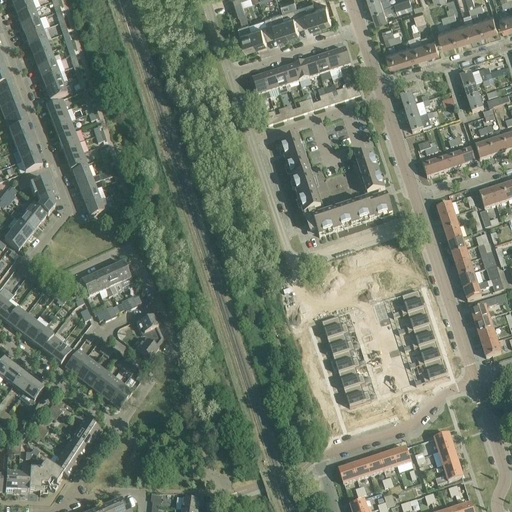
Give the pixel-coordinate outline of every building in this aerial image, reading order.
[(14,18),(34,11),(29,0),(13,6),(16,13),(13,14),(14,18)] [(368,0),(372,11),(391,5),(389,0),(368,0)] [(398,13),(400,13),(412,9),(408,0),(405,0),(391,5),(372,11),(376,24),(387,20),(385,14),(392,11),(394,16),(399,14),(398,13)] [(479,21),(477,13),(472,0),(466,0),(469,9),(468,9),(473,23),(466,25),(470,39),(484,35),(479,21)] [(480,5),(484,4),(482,0),(472,0),(477,13),(483,12),(480,5)] [(245,13),(243,7),(241,1),(230,5),(233,17),(245,13)] [(315,10),(321,26),(331,22),(326,6),(315,10)] [(297,8),(281,14),(288,36),(299,33),(297,28),(303,26),(297,8)] [(310,29),(321,26),(315,10),(299,15),(303,26),(309,25),(310,29)] [(21,28),(38,21),(34,11),(14,18),(16,22),(19,21),(21,28)] [(426,23),(425,19),(423,13),(414,16),(417,26),(426,23)] [(278,40),(288,36),(281,14),(265,19),(267,26),(271,37),(276,35),(278,40)] [(448,16),(450,22),(456,20),(454,14),(448,16)] [(444,24),(450,22),(448,16),(441,18),(444,24)] [(498,30),(495,21),(493,16),(479,21),(484,35),(498,30)] [(503,31),(511,28),(511,16),(500,20),(503,31)] [(23,39),(42,32),(38,21),(21,28),(24,34),(21,35),(23,39)] [(251,31),(249,25),(239,28),(240,34),(245,50),(256,47),(251,31)] [(456,43),(470,39),(466,25),(452,30),(456,43)] [(265,39),(271,37),(267,26),(251,31),(256,47),(267,43),(265,39)] [(443,48),(456,43),(452,30),(438,34),(443,48)] [(386,46),(396,43),(392,31),(383,34),(386,46)] [(396,43),(402,41),(400,35),(394,37),(393,31),(392,31),(396,43)] [(29,49),(46,42),(42,32),(23,39),(24,43),(27,42),(29,49)] [(435,39),(433,40),(430,35),(422,38),(423,43),(422,43),(426,56),(439,52),(435,39)] [(31,61),(50,53),(46,42),(29,49),(32,55),(29,56),(31,61)] [(414,60),(426,56),(422,43),(410,47),(414,60)] [(403,64),(414,60),(410,47),(399,51),(403,64)] [(341,70),(351,67),(346,51),(335,54),(341,70)] [(390,68),(403,64),(399,51),(386,55),(390,68)] [(54,64),(50,53),(31,61),(32,65),(35,64),(38,70),(54,64)] [(330,74),(341,70),(335,54),(325,58),(330,74)] [(329,74),(330,74),(325,58),(315,61),(320,77),(321,77),(322,82),(331,79),(329,74)] [(310,81),(320,77),(315,61),(304,65),(310,81)] [(39,82),(58,74),(54,64),(38,70),(40,77),(37,78),(39,82)] [(299,84),(310,81),(304,65),(294,68),(299,84)] [(289,87),(299,84),(294,68),(284,71),(289,87)] [(483,85),(489,83),(487,77),(491,76),(489,70),(479,74),(483,85)] [(289,87),(284,71),(274,75),(281,96),(291,93),(289,87)] [(0,85),(9,82),(5,72),(0,73),(0,85)] [(46,91),(63,85),(58,74),(39,82),(41,86),(43,85),(46,91)] [(476,87),(474,84),(471,74),(460,78),(465,91),(476,87)] [(274,75),(263,78),(269,94),(268,94),(270,100),(281,96),(274,75)] [(268,94),(269,94),(263,78),(253,82),(260,103),(270,100),(268,94)] [(0,98),(13,93),(9,82),(0,85),(0,98)] [(67,96),(71,94),(67,83),(63,85),(46,91),(48,98),(46,99),(47,103),(57,100),(67,96)] [(468,102),(479,99),(476,87),(465,91),(468,102)] [(410,91),(399,95),(405,111),(416,107),(423,104),(421,99),(419,93),(412,95),(411,95),(410,91)] [(0,108),(1,110),(17,104),(13,93),(0,98),(0,108)] [(496,93),(487,96),(488,101),(498,98),(496,93)] [(434,95),(421,99),(423,104),(435,100),(434,95)] [(479,99),(468,102),(472,115),(483,111),(481,105),(484,104),(482,98),(479,99)] [(501,99),(487,104),(489,111),(493,109),(510,104),(508,98),(501,100),(501,99)] [(50,118),(67,112),(62,101),(46,108),(50,118)] [(427,116),(425,109),(430,107),(429,102),(423,104),(416,107),(419,119),(427,116)] [(5,121),(22,115),(17,104),(1,110),(5,121)] [(408,122),(419,119),(416,107),(405,111),(408,122)] [(483,114),(486,123),(495,120),(492,111),(494,110),(493,109),(489,111),(490,112),(483,114)] [(71,123),(67,112),(50,118),(54,129),(71,123)] [(276,117),(272,118),(271,114),(264,116),(268,128),(274,126),(279,124),(276,117)] [(433,114),(427,116),(419,119),(408,122),(412,135),(431,128),(429,121),(435,119),(433,114)] [(9,132),(26,125),(22,115),(5,121),(9,132)] [(75,134),(71,123),(54,129),(58,140),(75,134)] [(13,142),(30,136),(26,125),(9,132),(13,142)] [(487,136),(494,134),(492,127),(484,130),(487,136)] [(487,136),(484,130),(479,131),(478,129),(472,131),(475,140),(487,136)] [(457,148),(468,144),(465,133),(458,135),(460,140),(455,141),(457,148)] [(79,144),(75,134),(58,140),(62,151),(79,144)] [(17,153),(34,147),(30,136),(13,142),(17,153)] [(508,153),(511,151),(511,136),(503,139),(508,153)] [(297,138),(280,144),(292,180),(309,175),(297,138)] [(494,158),(508,153),(503,139),(489,144),(494,158)] [(451,150),(457,148),(455,141),(449,143),(451,150)] [(423,159),(433,156),(429,143),(418,147),(423,159)] [(433,156),(439,154),(437,147),(431,149),(429,143),(433,156)] [(83,155),(79,144),(62,151),(66,161),(83,155)] [(480,162),(494,158),(489,144),(476,148),(480,162)] [(21,164),(38,157),(34,147),(17,153),(21,164)] [(475,164),(472,154),(471,151),(459,155),(463,168),(475,164)] [(373,153),(355,159),(368,196),(385,191),(373,153)] [(87,166),(83,155),(66,161),(70,172),(87,166)] [(451,171),(463,168),(459,155),(447,159),(451,171)] [(25,174),(42,168),(38,157),(21,164),(25,174)] [(439,176),(451,171),(447,159),(435,163),(439,176)] [(427,180),(439,176),(435,163),(423,167),(427,180)] [(91,180),(87,168),(72,174),(75,180),(72,181),(74,186),(91,180)] [(298,199),(315,193),(309,175),(292,180),(298,199)] [(96,191),(93,185),(101,182),(99,177),(91,180),(74,186),(76,191),(79,191),(81,196),(96,191)] [(43,182),(39,184),(35,185),(31,186),(29,187),(34,198),(37,197),(40,206),(38,209),(47,217),(48,218),(55,208),(51,198),(53,197),(46,181),(43,182)] [(511,185),(503,188),(508,203),(511,201),(511,185)] [(503,188),(491,192),(496,207),(508,203),(503,188)] [(12,189),(9,193),(7,192),(14,197),(17,193),(12,189)] [(83,209),(100,202),(96,191),(81,196),(83,202),(81,203),(83,209)] [(491,192),(479,196),(485,211),(496,207),(491,192)] [(306,217),(315,214),(321,212),(315,193),(298,199),(304,217),(306,217)] [(375,220),(393,214),(387,197),(369,203),(375,220)] [(100,202),(83,209),(85,214),(87,213),(90,219),(104,213),(100,202)] [(357,226),(375,220),(369,203),(351,209),(357,226)] [(47,217),(38,209),(33,205),(26,215),(40,226),(47,217)] [(455,217),(454,215),(451,205),(437,210),(441,222),(455,217)] [(351,209),(315,221),(320,238),(357,226),(351,209)] [(485,230),(500,225),(498,220),(490,223),(487,212),(480,215),(485,230)] [(26,215),(22,220),(14,213),(11,217),(19,223),(33,235),(40,226),(26,215)] [(474,224),(480,222),(477,213),(471,215),(474,224)] [(315,214),(306,217),(311,234),(317,232),(319,239),(320,238),(315,221),(314,218),(317,218),(315,214)] [(511,215),(503,218),(505,223),(511,221),(511,215)] [(459,229),(455,217),(441,222),(445,234),(459,229)] [(480,222),(474,224),(477,232),(482,231),(480,222)] [(26,244),(33,235),(19,223),(12,232),(26,244)] [(463,240),(459,229),(445,234),(449,245),(463,240)] [(18,253),(26,244),(12,232),(4,242),(18,253)] [(496,234),(491,236),(494,245),(499,243),(496,234)] [(478,249),(489,245),(486,236),(480,238),(483,246),(478,248),(478,249)] [(452,257),(467,252),(463,240),(449,245),(452,257)] [(493,256),(492,254),(489,245),(478,249),(482,260),(493,256)] [(498,260),(504,258),(501,249),(496,251),(498,260)] [(456,268),(470,264),(467,252),(452,257),(456,268)] [(9,257),(15,261),(18,257),(12,253),(9,257)] [(496,268),(493,259),(493,256),(482,260),(484,267),(486,272),(486,271),(496,268)] [(501,269),(503,268),(507,267),(504,258),(498,260),(501,269)] [(112,269),(120,285),(130,280),(123,264),(112,269)] [(460,280),(474,275),(470,264),(456,268),(460,280)] [(26,279),(33,270),(28,267),(27,268),(23,265),(19,270),(23,273),(22,275),(26,279)] [(490,283),(491,283),(500,280),(496,268),(486,271),(490,283)] [(114,288),(120,285),(112,269),(102,273),(113,297),(117,295),(114,288)] [(109,299),(113,297),(102,273),(92,278),(99,295),(105,292),(109,299)] [(464,292),(478,287),(474,275),(460,280),(464,292)] [(41,279),(37,276),(32,281),(37,285),(41,279)] [(88,299),(99,295),(92,278),(81,283),(88,299)] [(41,279),(37,285),(40,288),(45,283),(41,279)] [(495,294),(504,291),(500,280),(491,283),(495,294)] [(468,303),(482,299),(480,292),(489,289),(487,284),(478,287),(464,292),(468,303)] [(50,296),(54,299),(58,294),(54,290),(50,296)] [(405,307),(400,309),(403,317),(408,316),(424,310),(423,306),(419,293),(402,298),(405,307)] [(58,294),(54,299),(58,302),(63,297),(58,294)] [(506,305),(503,297),(497,299),(499,305),(499,307),(506,305)] [(127,301),(132,311),(137,308),(136,307),(141,304),(138,298),(133,300),(133,298),(127,301)] [(147,299),(142,302),(145,307),(150,304),(147,299)] [(489,309),(499,305),(497,299),(487,302),(489,309)] [(8,304),(8,303),(0,313),(0,319),(6,324),(17,310),(16,310),(19,307),(11,300),(8,304)] [(82,301),(76,304),(78,309),(84,306),(82,301)] [(126,313),(132,311),(127,301),(121,304),(122,305),(117,307),(120,314),(125,312),(126,313)] [(116,316),(120,314),(117,307),(113,310),(112,308),(106,310),(111,321),(117,318),(116,316)] [(488,315),(487,309),(486,308),(477,311),(471,313),(475,325),(490,320),(495,318),(493,313),(488,315)] [(26,317),(17,310),(6,324),(15,331),(26,317)] [(111,321),(106,310),(94,315),(95,318),(97,317),(100,323),(104,321),(105,323),(111,321)] [(410,324),(405,326),(408,334),(413,333),(430,327),(428,322),(424,310),(408,316),(410,324)] [(87,311),(81,314),(85,323),(91,320),(87,311)] [(146,339),(163,342),(156,325),(158,324),(154,314),(145,319),(146,321),(137,325),(141,334),(143,339),(146,339)] [(35,324),(26,317),(15,331),(24,338),(35,324)] [(339,319),(322,324),(326,337),(328,341),(327,341),(328,342),(345,336),(350,335),(348,331),(347,326),(342,328),(339,319)] [(494,332),(494,331),(490,320),(475,325),(479,337),(494,332)] [(44,331),(35,324),(24,338),(33,345),(44,331)] [(416,341),(411,342),(414,351),(419,349),(435,344),(434,339),(430,327),(413,333),(416,341)] [(42,352),(53,338),(44,331),(33,345),(42,352)] [(498,343),(494,332),(479,337),(482,348),(498,343)] [(90,336),(85,342),(90,345),(94,340),(90,336)] [(345,336),(328,342),(332,354),(333,358),(333,359),(350,353),(355,352),(354,348),(352,343),(347,344),(345,336)] [(62,345),(53,338),(42,352),(52,359),(62,345)] [(157,350),(163,342),(146,339),(137,351),(145,357),(143,359),(152,365),(158,357),(156,355),(159,352),(157,350)] [(498,343),(482,348),(486,360),(501,355),(498,343)] [(421,358),(416,359),(419,368),(424,366),(441,361),(441,360),(441,361),(439,356),(435,344),(419,349),(421,358)] [(72,352),(62,345),(52,359),(61,366),(72,352)] [(104,356),(108,350),(104,347),(100,353),(104,356)] [(108,350),(104,356),(108,359),(112,353),(108,350)] [(87,358),(78,351),(65,369),(74,376),(87,358)] [(350,353),(333,359),(337,371),(339,375),(338,375),(339,376),(356,370),(361,368),(359,365),(358,360),(353,361),(350,353)] [(96,365),(87,358),(74,376),(83,383),(96,365)] [(0,376),(4,380),(13,367),(3,359),(0,363),(0,376)] [(122,370),(126,364),(122,361),(118,366),(122,370)] [(427,375),(422,376),(425,385),(447,378),(446,377),(445,373),(441,361),(424,366),(427,375)] [(126,364),(122,370),(126,373),(130,367),(126,364)] [(106,372),(96,365),(83,383),(92,390),(106,372)] [(14,387),(23,375),(13,367),(4,380),(14,387)] [(356,370),(339,376),(343,388),(344,392),(361,387),(366,385),(365,381),(363,377),(358,378),(356,370)] [(115,379),(106,372),(92,390),(101,397),(115,379)] [(24,395),(33,382),(23,375),(14,387),(24,395)] [(140,384),(144,378),(140,375),(136,380),(140,384)] [(124,386),(115,379),(101,397),(110,404),(124,386)] [(24,395),(26,396),(34,403),(44,390),(33,382),(24,395)] [(133,393),(124,386),(110,404),(120,411),(133,393)] [(361,387),(344,392),(348,405),(348,404),(350,409),(349,409),(350,410),(367,404),(372,403),(370,399),(369,393),(364,395),(361,387)] [(12,421),(8,426),(13,430),(17,425),(12,421)] [(78,431),(93,441),(97,435),(100,436),(102,433),(100,431),(94,427),(84,421),(78,431)] [(89,448),(93,441),(78,431),(71,440),(89,452),(91,449),(89,448)] [(435,442),(422,446),(424,453),(437,449),(439,454),(454,450),(449,436),(434,440),(435,442)] [(87,455),(89,452),(71,440),(65,450),(80,460),(85,454),(87,455)] [(76,467),(80,460),(65,450),(59,459),(77,471),(79,468),(76,467)] [(406,450),(393,454),(398,469),(411,464),(406,450)] [(458,463),(456,457),(454,450),(439,454),(443,468),(458,463)] [(393,454),(379,459),(384,473),(398,469),(393,454)] [(75,474),(77,471),(59,459),(53,468),(52,469),(63,476),(68,479),(72,473),(75,474)] [(379,459),(366,463),(371,478),(384,473),(379,459)] [(366,463),(352,467),(357,482),(371,478),(366,463)] [(463,479),(460,468),(458,463),(443,468),(446,476),(444,477),(445,478),(436,481),(438,487),(448,483),(448,484),(463,479)] [(52,469),(53,468),(45,464),(40,472),(30,471),(30,474),(29,493),(40,493),(44,494),(47,494),(48,490),(46,487),(48,486),(50,489),(53,491),(55,488),(57,485),(63,476),(52,469)] [(352,467),(339,472),(344,487),(357,482),(352,467)] [(19,473),(7,473),(5,494),(17,495),(19,473)] [(30,474),(19,473),(17,495),(21,495),(21,492),(29,493),(30,474)] [(183,511),(199,511),(200,509),(203,509),(204,497),(194,496),(193,501),(184,501),(183,511)] [(130,511),(128,506),(122,509),(119,502),(111,505),(110,502),(107,504),(110,511),(130,511)] [(367,511),(365,503),(350,507),(351,511),(367,511)]
